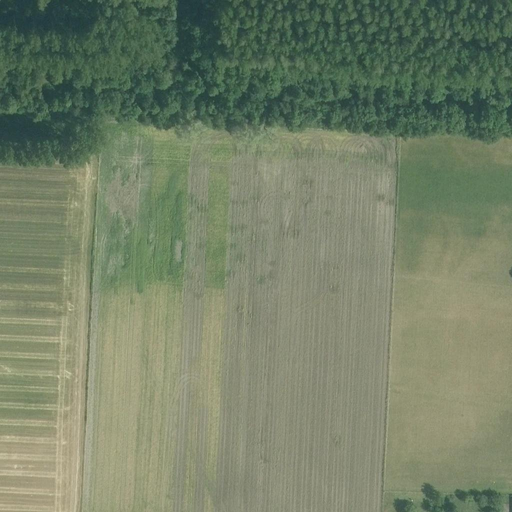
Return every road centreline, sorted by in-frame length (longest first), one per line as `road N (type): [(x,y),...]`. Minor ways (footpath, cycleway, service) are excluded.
road 1 (track): [(444,97),(173,84)]
road 2 (track): [(445,57),(228,47),(218,38),(220,0)]
road 3 (track): [(141,0),(139,31),(129,44),(0,38)]
road 4 (track): [(0,77),(173,84)]
